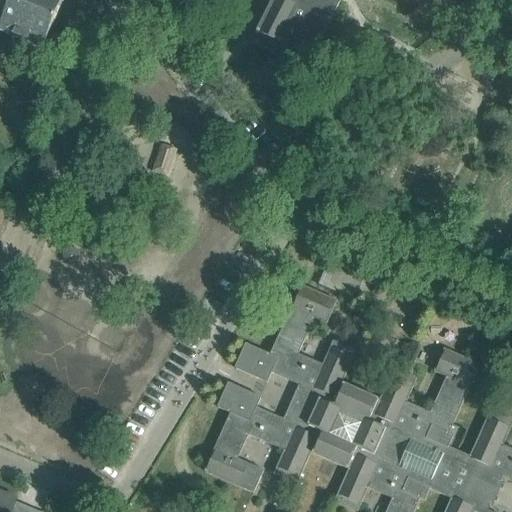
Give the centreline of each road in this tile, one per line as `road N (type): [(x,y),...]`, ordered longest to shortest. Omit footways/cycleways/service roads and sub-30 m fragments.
road 1 (residential): [(0,463),(106,508),(125,495),(292,213)]
road 2 (residential): [(292,213),(332,152),(387,93),(505,0)]
road 3 (residential): [(292,213),(122,0)]
road 4 (residential): [(511,310),(292,213)]
